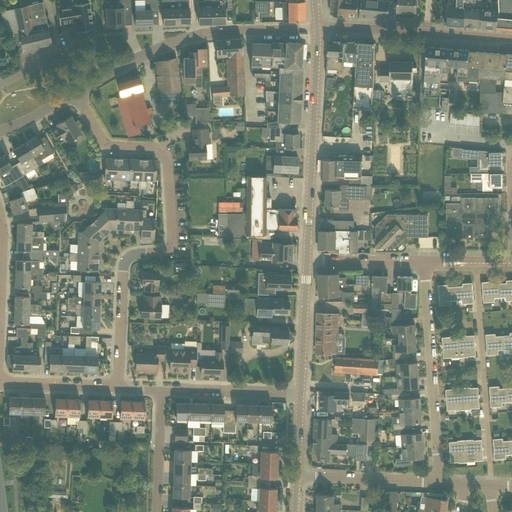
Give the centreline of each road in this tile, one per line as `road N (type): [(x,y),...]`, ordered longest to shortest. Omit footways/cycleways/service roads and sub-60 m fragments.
road 1 (residential): [(118,386),(123,269),(135,254),(173,241),(168,166),(154,148),(102,141),(77,98)]
road 2 (tertiary): [(307,261),(317,27)]
road 3 (residential): [(491,485),(475,262)]
road 4 (residential): [(437,482),(424,262)]
road 5 (unclassified): [(116,67),(202,32),(317,27)]
road 6 (residential): [(511,39),(317,27)]
road 7 (residential): [(300,393),(159,388)]
road 8 (residential): [(437,482),(296,478)]
road 9 (residential): [(0,86),(94,41),(116,67)]
road 10 (tertiary): [(300,393),(307,261)]
road 11 (residential): [(156,511),(159,388)]
